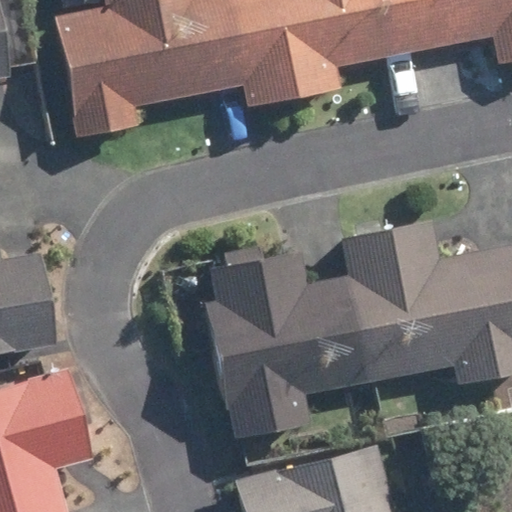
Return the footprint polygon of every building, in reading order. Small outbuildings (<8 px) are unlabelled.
[(98,0),(101,14),(50,24),(72,144),(134,132),(129,111),(238,91),(221,0),(98,0)] [(221,0),(243,112),(335,94),(331,70),(414,54),(404,0),(221,0)] [(511,0),(404,0),(414,54),(488,39),(493,69),(511,64),(511,0)] [(428,217),(335,234),(341,269),(363,376),(447,358),(452,383),(511,371),(511,236),(435,253),(428,217)] [(211,294),(201,296),(229,432),(304,417),(299,388),(363,376),(341,269),(301,278),(294,247),(205,265),(211,294)] [(0,357),(51,348),(34,256),(0,261),(0,357)] [(0,511),(59,511),(48,472),(85,462),(62,375),(0,392),(0,511)] [(390,511),(371,441),(232,478),(240,511),(390,511)]
